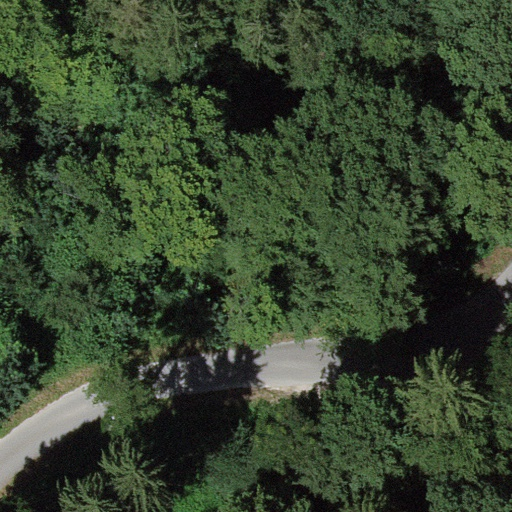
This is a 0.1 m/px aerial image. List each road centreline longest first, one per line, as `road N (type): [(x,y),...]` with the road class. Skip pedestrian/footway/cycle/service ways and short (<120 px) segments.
road 1 (track): [(511,282),(487,334),(366,373),(211,370),(97,403),(0,464)]
road 2 (track): [(366,373),(369,511)]
